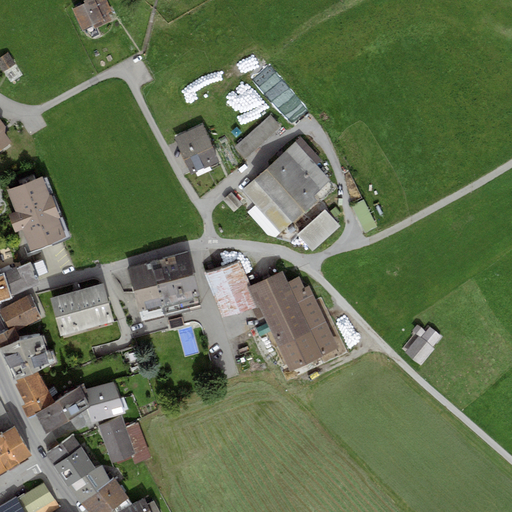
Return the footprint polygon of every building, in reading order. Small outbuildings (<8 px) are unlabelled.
[(103,0),(92,0),(71,10),(81,31),(111,17),(103,0)] [(7,56),(0,60),(0,68),(2,72),(13,66),(7,56)] [(271,116),(235,146),(244,157),(280,127),(271,116)] [(202,126),(175,137),(190,174),(217,163),(202,126)] [(0,127),(0,152),(11,145),(0,127)] [(295,143),(241,191),(280,235),(316,203),(312,198),(329,182),(295,143)] [(41,177),(5,191),(13,214),(7,216),(13,231),(19,229),(26,250),(63,237),(41,177)] [(224,201),(234,213),(242,206),(232,194),(224,201)] [(364,203),(352,208),(363,234),(375,228),(364,203)] [(324,212),(297,237),(311,252),(338,228),(324,212)] [(40,282),(29,259),(0,272),(0,276),(7,294),(7,295),(40,282)] [(187,259),(149,271),(159,306),(198,295),(187,259)] [(237,265),(207,273),(221,320),(254,308),(245,288),(237,265)] [(149,271),(125,277),(136,313),(159,306),(149,271)] [(283,272),(245,288),(254,308),(258,317),(263,315),(288,374),(341,352),(312,285),(308,287),(304,277),(288,283),(283,272)] [(102,284),(49,298),(58,336),(112,323),(102,284)] [(31,300),(0,312),(0,316),(6,332),(39,319),(31,300)] [(438,343),(415,324),(397,347),(419,365),(438,343)] [(14,330),(0,335),(0,349),(14,378),(50,362),(39,334),(20,339),(14,330)] [(36,373),(17,382),(32,411),(50,402),(36,373)] [(113,386),(81,395),(90,424),(121,414),(113,386)] [(77,389),(35,414),(46,432),(82,410),(77,389)] [(0,400),(0,431),(2,434),(14,427),(0,400)] [(119,421),(98,429),(111,466),(130,459),(133,458),(122,429),(119,421)] [(133,458),(130,459),(132,464),(148,459),(138,425),(122,429),(133,458)] [(0,473),(32,455),(14,427),(2,434),(0,431),(0,473)] [(72,439),(46,458),(66,484),(92,464),(72,439)] [(92,464),(66,484),(80,503),(107,481),(95,462),(92,464)] [(107,481),(80,503),(88,511),(106,511),(126,497),(112,477),(107,481)] [(13,493),(16,497),(25,511),(33,511),(54,500),(44,483),(24,494),(21,488),(13,493)] [(25,511),(16,497),(0,506),(0,511),(25,511)] [(54,500),(33,511),(53,511),(60,508),(54,500)] [(150,511),(145,501),(120,511),(150,511)]
